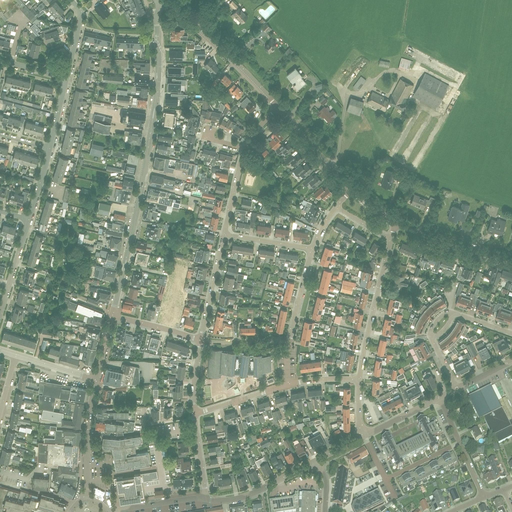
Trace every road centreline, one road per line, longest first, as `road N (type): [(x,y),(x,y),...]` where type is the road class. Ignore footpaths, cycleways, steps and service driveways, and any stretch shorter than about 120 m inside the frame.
road 1 (tertiary): [(111,317),(145,168),(162,6)]
road 2 (tertiary): [(278,108),(218,46),(162,6)]
road 3 (residential): [(359,379),(390,239)]
road 4 (tertiary): [(511,264),(396,223)]
road 5 (unclassified): [(204,499),(245,496),(316,460)]
